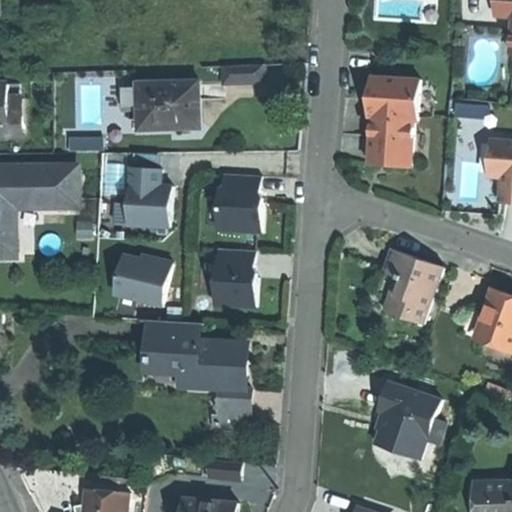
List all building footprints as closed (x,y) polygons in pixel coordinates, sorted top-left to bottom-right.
[(511,0),(497,0),(496,15),(511,16),(511,0)] [(267,63),(227,65),(228,81),(268,79),(267,63)] [(377,96),(372,96),(370,116),(373,116),(370,163),(388,165),(413,166),(416,119),(419,120),(422,79),(378,76),(377,96)] [(202,82),(142,83),(142,110),(142,128),(162,127),(162,122),(202,122),(202,105),(202,82)] [(142,83),(131,83),(132,111),(142,110),(142,83)] [(12,85),(0,85),(0,135),(13,135),(12,98),(12,85)] [(29,98),(12,98),(13,135),(30,135),(29,98)] [(90,137),(74,137),(74,149),(90,149),(90,137)] [(106,137),(90,137),(90,149),(106,149),(106,137)] [(511,140),(492,139),(489,176),(502,177),(500,202),(511,202),(511,140)] [(80,167),(0,167),(0,253),(17,254),(17,204),(80,204),(80,167)] [(165,169),(136,167),(132,224),(174,227),(176,186),(164,185),(165,169)] [(265,174),(228,173),(227,188),(225,188),(223,229),(266,231),(267,202),(263,202),(264,194),(265,174)] [(260,249),(223,247),(220,304),(261,306),(262,277),(258,276),(259,267),(260,249)] [(416,255),(390,247),(383,269),(396,273),(401,275),(396,291),(391,290),(384,308),(425,322),(444,265),(416,255)] [(159,262),(128,255),(119,293),(166,305),(177,262),(160,258),(159,262)] [(401,275),(396,273),(391,290),(396,291),(401,275)] [(511,294),(494,288),(487,306),(493,308),(483,339),(511,348),(511,294)] [(493,308),(487,306),(477,337),(483,339),(493,308)] [(155,318),(149,317),(145,381),(187,383),(188,370),(152,368),(155,318)] [(203,321),(155,318),(152,368),(188,370),(187,383),(225,386),(248,387),(249,361),(250,344),(202,341),(203,321)] [(444,397),(391,379),(382,407),(390,410),(385,423),(379,441),(424,457),(431,438),(441,441),(449,419),(438,415),(444,397)] [(499,386),(489,383),(486,392),(495,396),(499,386)] [(248,387),(225,386),(223,418),(222,426),(251,427),(253,388),(248,387)] [(511,394),(511,390),(499,386),(495,396),(510,401),(511,394)] [(246,462),(214,459),(212,477),(244,480),(246,462)] [(511,511),(511,479),(478,480),(479,511),(511,511)] [(130,511),(133,493),(89,489),(87,504),(86,511),(130,511)] [(241,511),(243,503),(188,498),(186,511),(241,511)]
